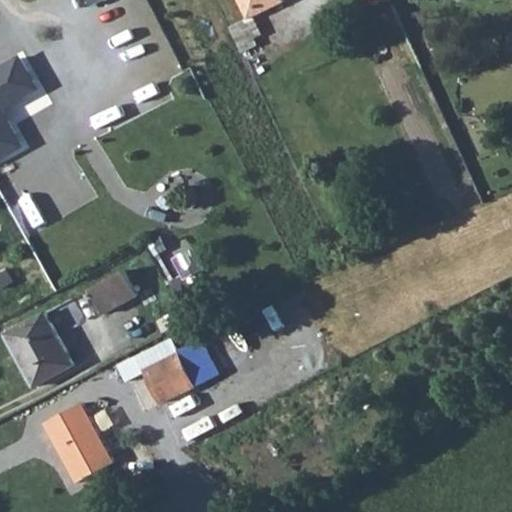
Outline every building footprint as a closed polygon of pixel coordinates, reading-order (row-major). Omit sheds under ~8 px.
[(238,0),(244,11),(267,0),(238,0)] [(16,57),(0,65),(0,155),(20,144),(0,108),(0,106),(25,92),(29,80),(16,57)] [(0,278),(0,292),(17,283),(11,272),(0,278)] [(141,296),(128,273),(93,292),(106,314),(141,296)] [(47,315),(12,334),(21,349),(18,351),(39,387),(77,367),(47,315)] [(21,349),(12,334),(9,336),(18,351),(21,349)] [(203,392),(188,361),(153,378),(168,409),(203,392)] [(85,488),(121,468),(91,411),(53,431),(85,488)]
